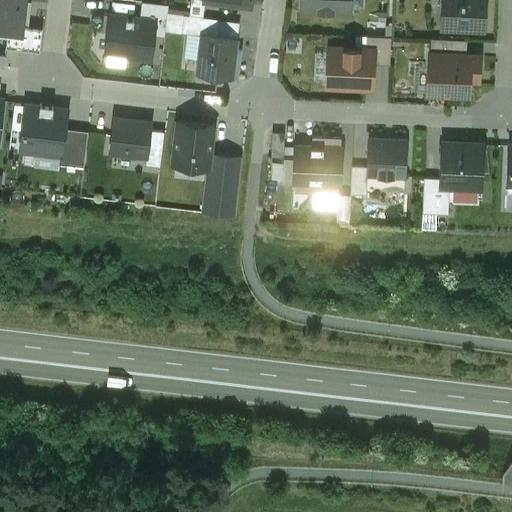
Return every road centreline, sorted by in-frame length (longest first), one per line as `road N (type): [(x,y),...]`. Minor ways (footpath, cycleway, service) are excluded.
road 1 (trunk): [(511,397),(0,339)]
road 2 (trunk): [(0,361),(511,418)]
road 3 (residential): [(258,105),(502,119)]
road 4 (residential): [(52,84),(258,105)]
